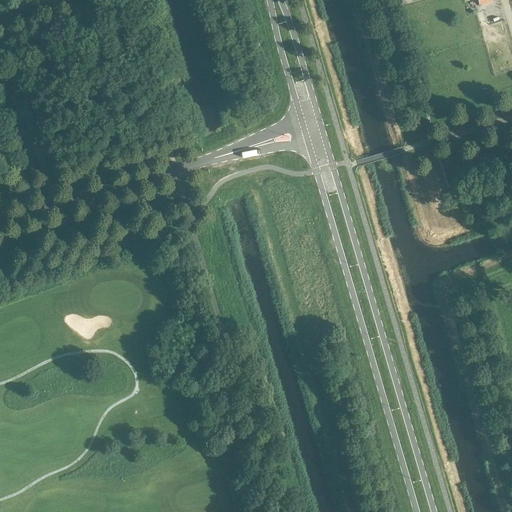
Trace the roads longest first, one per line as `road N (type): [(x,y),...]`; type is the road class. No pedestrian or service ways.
road 1 (secondary): [(434,511),(324,139)]
road 2 (secondary): [(307,144),(416,511)]
road 3 (unclassified): [(0,222),(228,153)]
road 4 (secondary): [(271,0),(302,123)]
road 5 (secondary): [(318,119),(279,0)]
